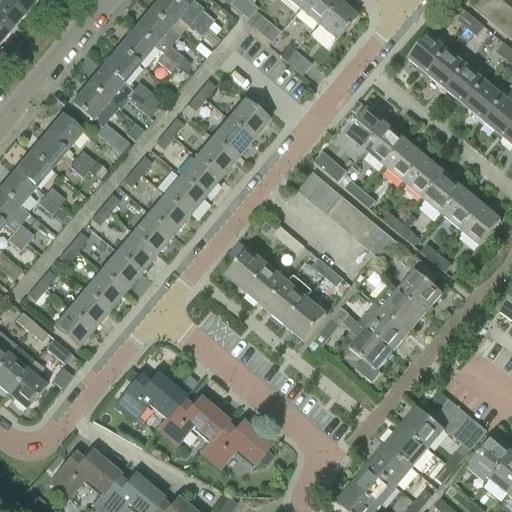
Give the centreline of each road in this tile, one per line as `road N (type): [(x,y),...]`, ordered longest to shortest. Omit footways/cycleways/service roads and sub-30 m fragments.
road 1 (residential): [(156,312),(401,12)]
road 2 (residential): [(300,511),(300,496),(330,457),(156,312)]
road 3 (residential): [(0,132),(110,0)]
road 4 (residential): [(206,501),(68,421)]
road 5 (residential): [(68,421),(156,312)]
